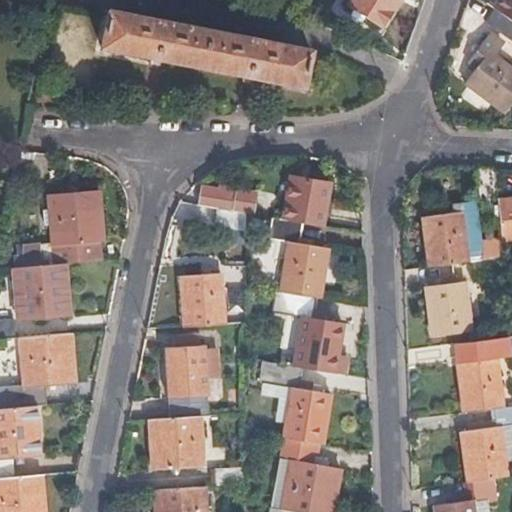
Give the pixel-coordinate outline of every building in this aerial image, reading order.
[(219,0),(300,16),(303,0),(219,0)] [(354,0),(351,6),(384,27),(400,0),(354,0)] [(511,0),(502,0),(496,10),(498,11),(511,21),(511,0)] [(101,46),(304,87),(312,52),(109,10),(101,46)] [(511,21),(498,11),(489,22),(511,39),(511,21)] [(464,83),(505,113),(511,103),(511,69),(487,51),(464,83)] [(495,170),(476,169),(481,202),(498,200),(495,170)] [(304,223),(322,226),(331,178),(292,171),(283,220),(304,223)] [(67,262),(98,260),(97,241),(100,241),(97,191),(47,194),(48,208),(48,216),(50,242),(40,243),(39,241),(17,243),(17,253),(12,254),(13,267),(67,262)] [(201,193),(198,205),(219,209),(247,214),(260,216),(263,198),(226,193),(225,196),(201,193)] [(511,198),(498,200),(503,241),(511,239),(511,198)] [(422,217),(428,267),(467,262),(474,261),(488,259),(481,205),(461,207),(462,212),(422,217)] [(247,214),(219,209),(216,226),(247,232),(247,214)] [(281,292),(320,299),(329,250),(300,245),(304,223),(283,220),(272,218),(268,240),(290,243),(281,292)] [(488,259),(474,261),(476,277),(506,274),(504,257),(488,259)] [(70,312),(67,262),(13,267),(18,317),(70,312)] [(180,277),(184,327),(224,324),(220,274),(180,277)] [(427,287),(432,335),(472,330),(466,282),(427,287)] [(320,299),(281,292),(277,314),(304,318),(295,367),(306,369),(335,374),(338,375),(347,326),(343,325),(315,320),(320,299)] [(0,338),(15,337),(13,318),(0,319),(0,338)] [(37,405),(47,405),(46,385),(73,383),(69,333),(20,336),(24,386),(0,388),(0,408),(19,407),(37,405)] [(511,336),(461,343),(462,353),(459,354),(466,413),(491,410),(506,408),(500,357),(511,355),(511,336)] [(173,339),(173,348),(195,347),(194,337),(173,339)] [(167,419),(199,417),(208,416),(204,346),(195,347),(173,348),(163,348),(167,419)] [(295,367),(268,363),(264,383),(295,389),(287,438),(321,444),(325,445),(335,396),(303,390),(306,369),(295,367)] [(0,478),(14,477),(11,457),(41,455),(37,405),(19,407),(0,408),(0,478)] [(511,407),(506,408),(491,410),(493,428),(462,431),(468,482),(494,479),(509,477),(503,427),(511,425),(511,407)] [(167,419),(149,420),(153,469),(202,466),(199,417),(167,419)] [(298,511),(332,511),(340,469),(317,464),(321,444),(287,438),(283,459),(292,461),(283,509),(298,511)] [(214,468),(215,486),(244,484),(244,466),(214,468)] [(0,511),(43,511),(41,475),(14,477),(0,478),(0,511)] [(468,482),(463,483),(466,503),(432,507),(432,511),(473,511),(472,502),(497,500),(494,479),(468,482)] [(205,511),(203,487),(154,490),(155,511),(205,511)]
